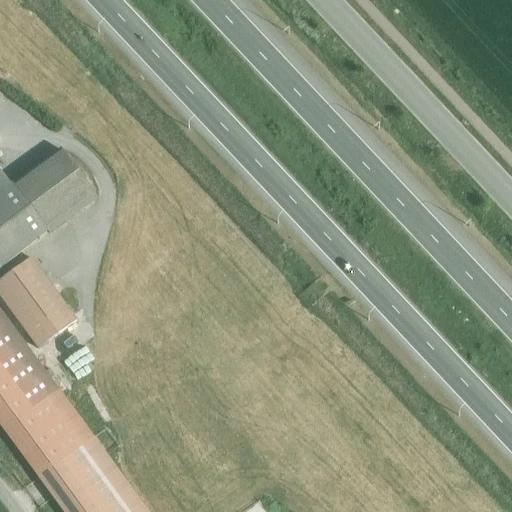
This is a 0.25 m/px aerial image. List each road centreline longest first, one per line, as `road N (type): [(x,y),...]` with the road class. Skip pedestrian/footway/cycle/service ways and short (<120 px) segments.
road 1 (trunk): [(107,0),(511,433)]
road 2 (trunk): [(511,321),(209,0)]
road 3 (unclassified): [(511,197),(326,0)]
